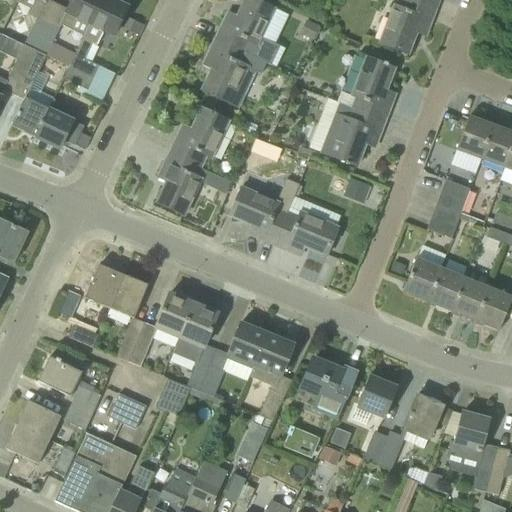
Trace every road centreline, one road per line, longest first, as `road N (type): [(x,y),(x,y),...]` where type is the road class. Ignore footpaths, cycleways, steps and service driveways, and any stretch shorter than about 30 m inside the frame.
road 1 (residential): [(76,208),(350,320)]
road 2 (residential): [(350,320),(450,69)]
road 3 (residential): [(76,208),(178,0)]
road 4 (residential): [(350,320),(457,365),(511,378)]
road 5 (residential): [(0,361),(76,208)]
